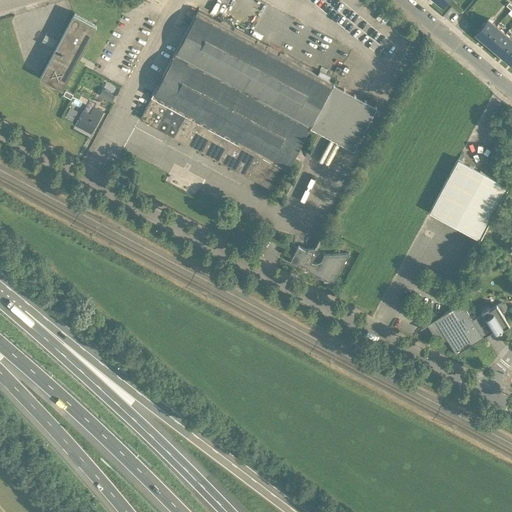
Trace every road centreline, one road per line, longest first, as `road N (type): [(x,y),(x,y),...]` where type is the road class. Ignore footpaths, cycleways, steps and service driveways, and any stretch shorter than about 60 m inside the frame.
road 1 (residential): [(483,392),(0,133)]
road 2 (motorway): [(295,511),(139,393),(20,317)]
road 3 (motorway): [(226,511),(20,317)]
road 4 (motorway): [(0,346),(173,511)]
road 5 (residential): [(511,93),(401,0)]
